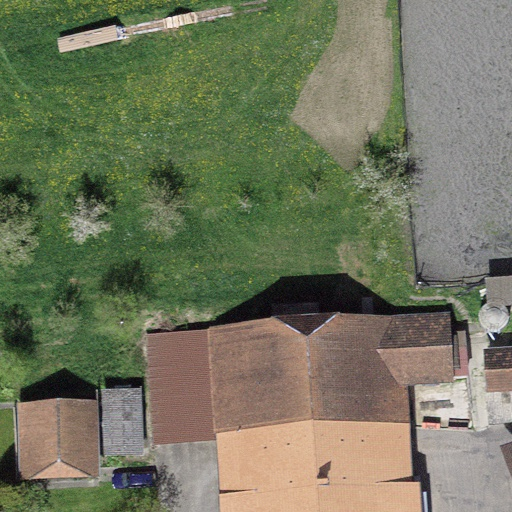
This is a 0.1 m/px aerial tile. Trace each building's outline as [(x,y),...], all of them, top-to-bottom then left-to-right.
[(511,309),(511,279),(485,281),(488,312),(511,309)] [(409,391),(453,388),(449,314),(320,321),(319,303),(271,306),(272,324),(207,327),(208,332),(147,335),(154,449),(216,446),(219,511),(421,511),(420,485),(414,486),(409,391)] [(511,349),(483,352),(489,426),(511,424),(511,349)] [(104,460),(144,458),(142,391),(102,392),(104,460)] [(19,484),(101,482),(98,404),(17,406),(19,484)] [(511,444),(500,449),(511,482),(511,444)]
